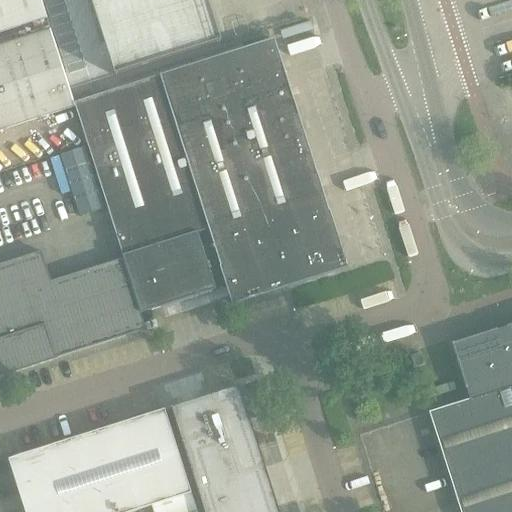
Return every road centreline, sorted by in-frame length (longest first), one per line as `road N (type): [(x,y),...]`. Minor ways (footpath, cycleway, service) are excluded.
road 1 (unclassified): [(291,349),(428,306),(411,220),(369,101)]
road 2 (unclassified): [(0,419),(238,340),(291,349)]
road 3 (secondary): [(397,90),(454,243),(472,259),(511,265)]
road 4 (secondary): [(511,229),(480,218),(460,189),(429,76)]
road 5 (unclassified): [(342,511),(291,349)]
